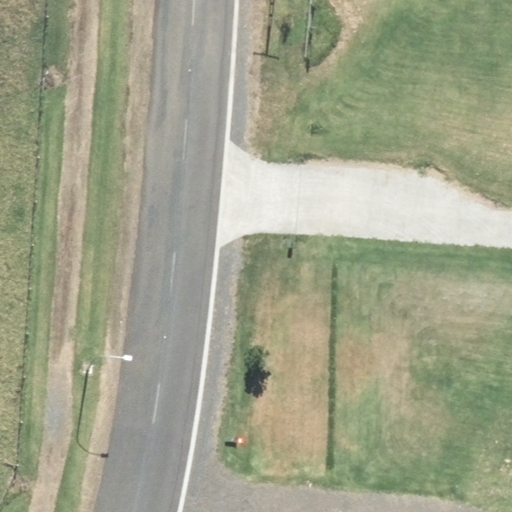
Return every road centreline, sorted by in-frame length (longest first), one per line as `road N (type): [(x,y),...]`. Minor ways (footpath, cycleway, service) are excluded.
road 1 (secondary): [(130,511),(156,390),(192,0)]
road 2 (unknown): [(175,217),(511,246)]
